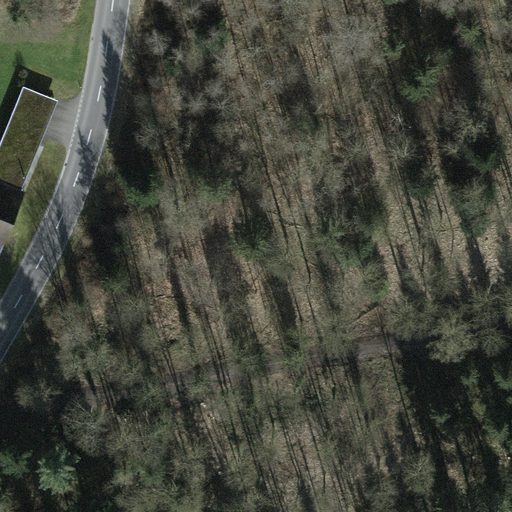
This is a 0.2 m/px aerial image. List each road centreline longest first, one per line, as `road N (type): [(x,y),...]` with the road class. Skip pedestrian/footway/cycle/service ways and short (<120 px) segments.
road 1 (track): [(511,323),(45,404),(0,403)]
road 2 (tertiary): [(117,0),(75,191),(0,329)]
